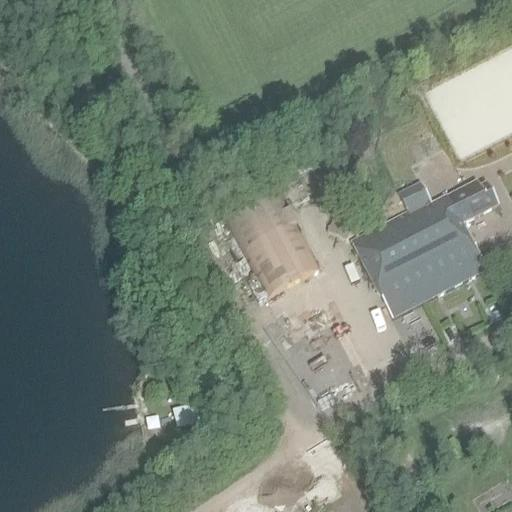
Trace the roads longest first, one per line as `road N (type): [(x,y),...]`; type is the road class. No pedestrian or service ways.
road 1 (track): [(306,444),(93,0)]
road 2 (track): [(511,323),(195,511)]
road 3 (track): [(396,388),(313,209)]
